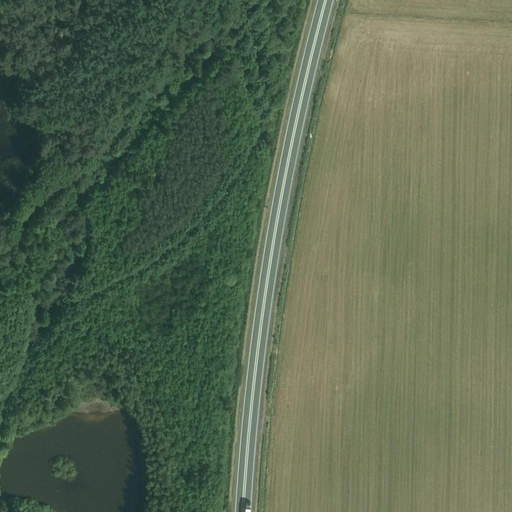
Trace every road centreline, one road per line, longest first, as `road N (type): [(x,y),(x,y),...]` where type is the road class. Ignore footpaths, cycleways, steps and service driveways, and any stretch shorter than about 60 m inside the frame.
road 1 (track): [(0,432),(11,383),(50,319),(202,215),(257,132),(270,100),(241,0)]
road 2 (trunk): [(243,511),(273,244),(326,0)]
road 3 (track): [(227,0),(71,166),(92,236),(62,309)]
